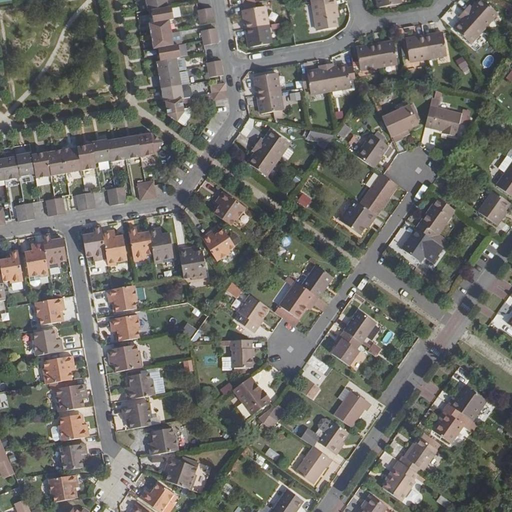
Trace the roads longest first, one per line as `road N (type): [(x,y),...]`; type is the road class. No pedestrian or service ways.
road 1 (residential): [(71,221),(113,485)]
road 2 (residential): [(71,221),(175,198),(233,118),(231,68)]
road 3 (residential): [(323,511),(453,327)]
road 4 (residential): [(363,27),(332,51),(231,68)]
